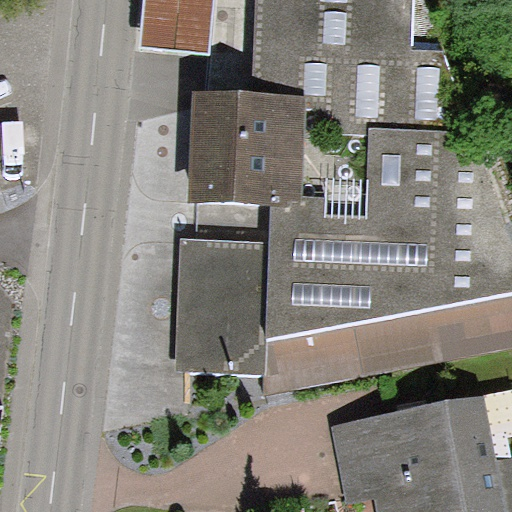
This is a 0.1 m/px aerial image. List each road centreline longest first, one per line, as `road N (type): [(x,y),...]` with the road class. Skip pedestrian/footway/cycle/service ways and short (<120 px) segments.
road 1 (tertiary): [(50,511),(84,218)]
road 2 (tertiary): [(84,218),(103,0)]
